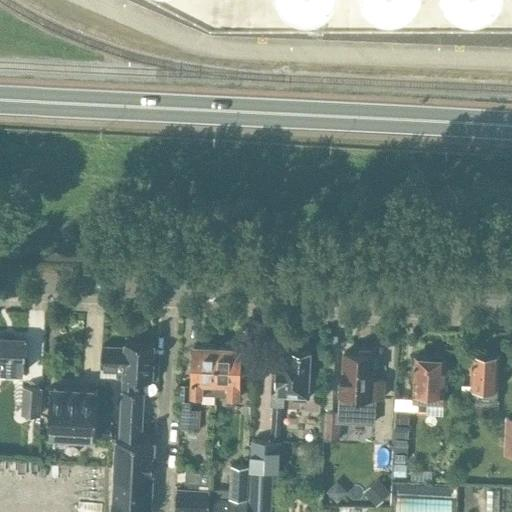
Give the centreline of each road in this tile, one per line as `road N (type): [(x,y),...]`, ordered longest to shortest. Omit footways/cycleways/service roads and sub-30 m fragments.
road 1 (tertiary): [(0,99),(511,127)]
road 2 (residential): [(511,304),(0,283)]
